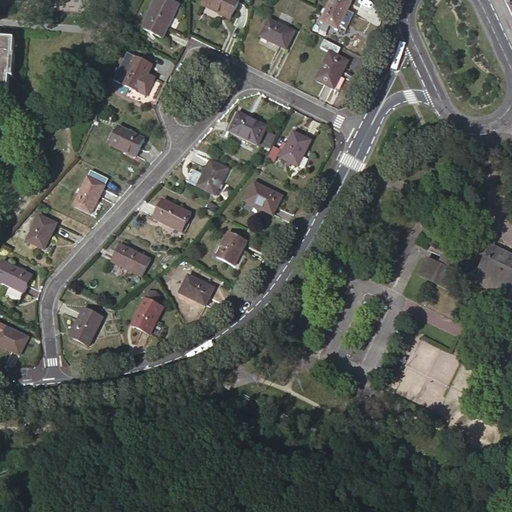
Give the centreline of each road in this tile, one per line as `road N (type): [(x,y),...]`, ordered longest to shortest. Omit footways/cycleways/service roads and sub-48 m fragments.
road 1 (residential): [(365,134),(302,250),(248,317),(184,361),(56,390)]
road 2 (residential): [(176,152),(47,298),(56,390)]
road 3 (residential): [(252,85),(185,58),(160,107),(176,152)]
road 4 (residential): [(365,134),(252,85)]
